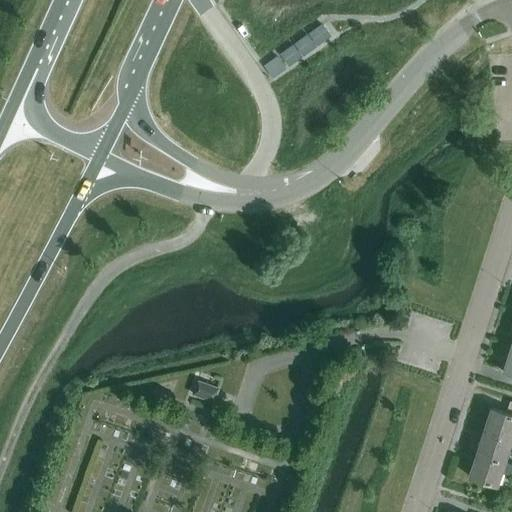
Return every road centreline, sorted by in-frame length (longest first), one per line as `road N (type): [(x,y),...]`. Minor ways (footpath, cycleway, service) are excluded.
road 1 (tertiary): [(251,195),(322,176),(429,60),(477,18),(511,5)]
road 2 (unclassified): [(417,511),(511,229)]
road 3 (trunk): [(0,346),(100,155)]
road 4 (unknown): [(200,0),(263,99),(266,141),(251,195)]
road 5 (trunk): [(48,28),(38,109),(56,135),(100,155)]
road 6 (tertiary): [(251,195),(150,132),(130,95)]
road 7 (tertiary): [(100,155),(205,200),(251,195)]
